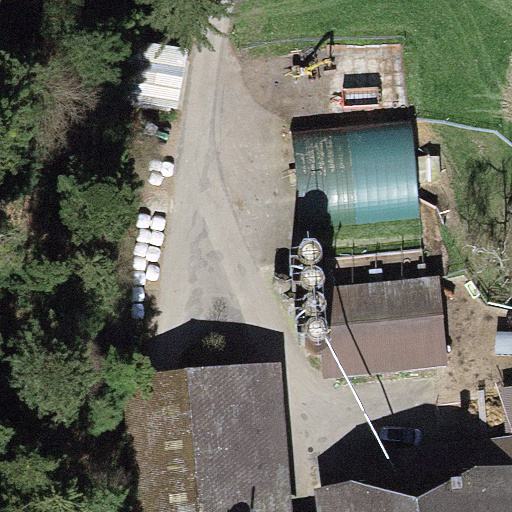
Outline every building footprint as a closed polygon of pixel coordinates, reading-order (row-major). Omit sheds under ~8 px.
[(319,270),(322,266),(322,261),(321,257),(317,253),(313,251),(308,250),(304,251),(300,255),(298,259),(297,264),(299,268),(302,272),(306,274),(311,275),(315,273),(319,270)] [(423,250),(323,259),(335,375),(435,366),(423,250)] [(321,297),(324,293),(324,288),(323,283),(319,280),(315,277),(310,277),(306,278),(302,281),(300,286),(299,291),(301,295),(304,299),(308,301),(313,302),(317,300),(321,297)] [(323,323),(325,319),(326,314),(324,309),(321,306),(317,303),(312,303),(307,304),(304,307),(301,312),(301,316),(302,321),(306,325),(310,327),(315,328),(319,326),(323,323)] [(327,350),(330,345),(330,341),(329,336),(325,332),(321,330),(316,329),(312,331),(308,334),(306,338),(305,343),(307,348),(310,352),(314,354),(319,354),(324,353),(327,350)] [(292,511),(279,362),(129,375),(140,511),(292,511)] [(511,511),(511,395),(500,397),(507,450),(511,487),(351,509),(351,511),(511,511)]
